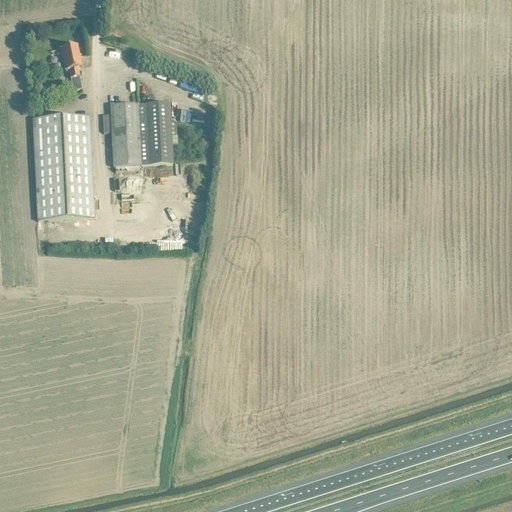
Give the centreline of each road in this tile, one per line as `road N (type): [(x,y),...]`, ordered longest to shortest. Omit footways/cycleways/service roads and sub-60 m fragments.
road 1 (motorway): [(511,426),(243,511)]
road 2 (motorway): [(332,511),(511,454)]
